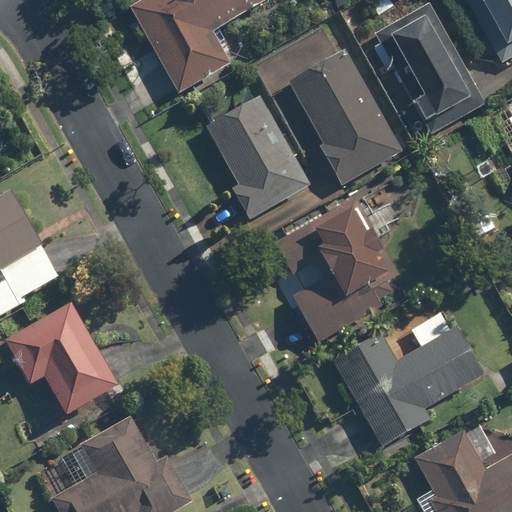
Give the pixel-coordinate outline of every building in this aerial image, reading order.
[(280,0),(147,0),(133,8),(181,97),(234,68),(216,35),(280,0)] [(511,0),(467,0),(505,65),(511,61),(511,0)] [(431,6),(378,35),(433,137),(486,108),(431,6)] [(349,52),(291,85),(326,145),(321,148),(344,188),(406,153),(349,52)] [(262,97),(207,127),(239,186),(232,190),(251,224),(313,190),(262,97)] [(60,280),(14,195),(0,202),(0,322),(28,308),(24,299),(60,280)] [(370,240),(350,204),(269,249),(286,279),(315,263),(326,282),(292,301),(318,347),(383,310),(372,291),(394,279),(382,259),(388,255),(377,236),(370,240)] [(120,391),(73,306),(4,343),(30,389),(47,379),(69,419),(120,391)] [(385,335),(335,363),(384,452),(435,424),(429,413),(488,380),(460,329),(451,334),(442,317),(412,334),(422,352),(400,364),(385,335)] [(511,391),(511,364),(494,376),(505,395),(511,391)] [(157,463),(132,418),(59,459),(75,489),(53,502),(58,511),(187,511),(197,507),(169,457),(157,463)] [(479,425),(415,461),(435,495),(427,499),(434,511),(511,511),(511,456),(500,463),(479,425)]
